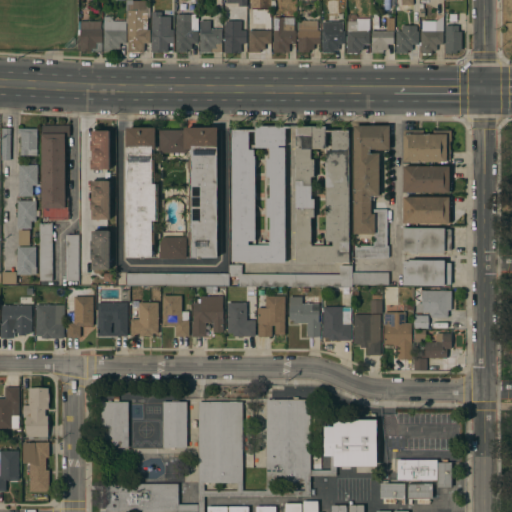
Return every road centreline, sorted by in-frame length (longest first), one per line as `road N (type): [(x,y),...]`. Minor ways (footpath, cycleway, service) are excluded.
road 1 (tertiary): [(488,511),(486,0)]
road 2 (residential): [(491,393),(381,395),(326,369),(0,365)]
road 3 (secondary): [(393,88),(0,84)]
road 4 (residential): [(72,366),(73,511)]
